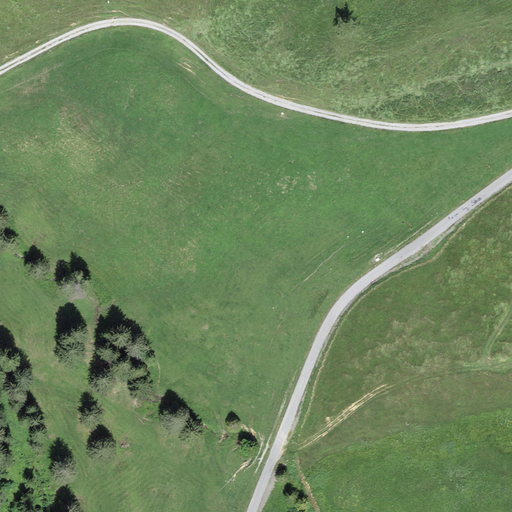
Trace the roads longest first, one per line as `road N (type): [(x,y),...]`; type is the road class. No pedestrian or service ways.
road 1 (track): [(511,113),(417,128),(311,111),(238,84),(180,38),(132,21),(78,31),(0,71)]
road 2 (unclassified): [(511,174),(342,303),(251,511)]
road 3 (track): [(278,444),(298,446),(379,388),(487,364)]
